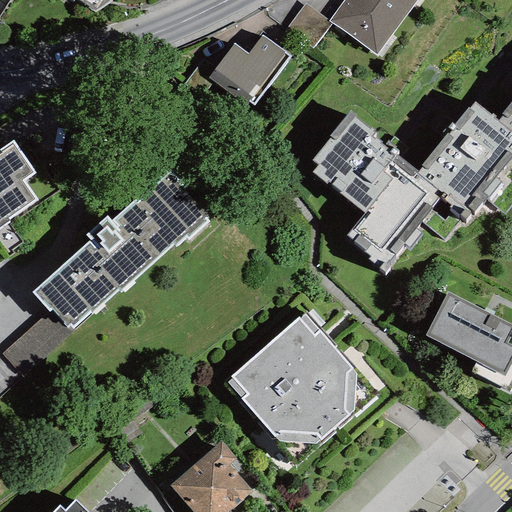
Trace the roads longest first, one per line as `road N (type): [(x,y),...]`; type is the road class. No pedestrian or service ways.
road 1 (tertiary): [(0,72),(108,53),(236,0)]
road 2 (unknown): [(366,511),(429,452),(505,481)]
